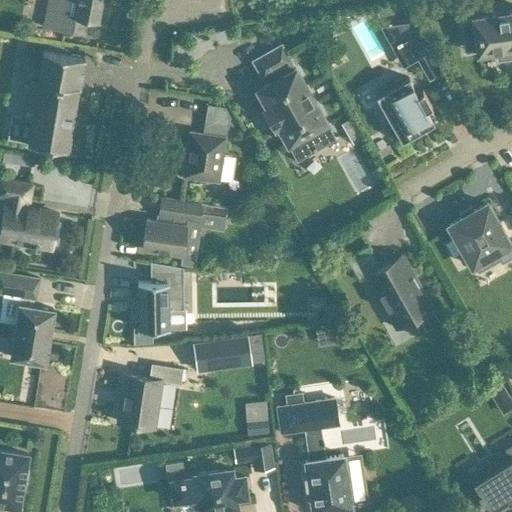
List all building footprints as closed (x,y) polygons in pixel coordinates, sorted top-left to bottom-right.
[(60,0),(56,29),(87,35),(89,20),(100,22),(103,0),(60,0)] [(511,12),(474,18),(479,52),(497,49),(498,59),(511,56),(511,12)] [(415,27),(403,34),(413,51),(425,44),(415,27)] [(292,69),(289,62),(290,61),(281,45),(254,60),(263,76),(269,73),(272,80),(257,88),(267,106),(264,108),(274,127),(278,125),(288,143),(306,133),(313,146),(312,146),(314,150),(335,138),(295,67),(292,69)] [(85,58),(43,51),(38,78),(31,77),(30,84),(26,84),(20,116),(31,118),(28,142),(67,148),(71,124),(72,125),(74,109),(77,87),(80,87),(85,58)] [(422,88),(420,88),(421,89),(417,92),(408,77),(403,80),(401,76),(379,88),(381,92),(375,95),(401,140),(407,137),(408,140),(429,128),(427,125),(434,122),(425,107),(429,104),(430,105),(431,104),(422,88)] [(190,131),(184,174),(218,179),(224,137),(226,137),(228,125),(230,113),(226,106),(208,103),(204,121),(202,133),(190,131)] [(350,116),(342,121),(351,138),(360,134),(350,116)] [(2,153),(0,165),(0,176),(34,182),(38,158),(2,153)] [(59,223),(56,220),(57,212),(23,206),(25,198),(28,199),(30,183),(0,177),(0,194),(9,196),(8,204),(5,203),(2,221),(0,220),(0,238),(35,244),(34,245),(38,246),(39,245),(51,247),(52,239),(57,237),(59,223)] [(142,248),(182,254),(187,218),(201,220),(202,212),(226,215),(227,207),(161,197),(159,213),(161,213),(160,221),(147,219),(142,248)] [(511,255),(511,246),(487,202),(448,224),(472,265),(496,252),(501,261),(511,255)] [(431,307),(401,254),(380,265),(368,245),(346,257),(359,279),(368,274),(397,327),(431,307)] [(183,266),(150,261),(151,281),(138,281),(138,327),(168,327),(168,309),(184,309),(183,266)] [(45,362),(54,308),(32,305),(34,297),(35,297),(38,277),(0,270),(0,291),(22,295),(20,303),(19,303),(10,356),(45,362)] [(246,335),(195,342),(199,370),(250,362),(264,360),(260,333),(246,335)] [(151,362),(149,377),(124,373),(117,420),(154,426),(161,380),(180,383),(182,367),(151,362)] [(366,387),(383,385),(381,369),(364,371),(366,387)] [(334,397),(279,405),(282,429),(304,426),(309,459),(305,459),(307,477),(305,477),(308,493),(310,493),(313,511),(331,508),(332,511),(347,509),(347,506),(351,505),(348,487),(351,486),(349,471),(346,472),(343,454),(326,456),(321,424),(337,421),(334,397)] [(234,447),(236,461),(256,458),(258,468),(274,465),(270,441),(234,447)] [(510,458),(473,482),(479,493),(477,494),(481,500),(483,499),(491,511),(506,501),(507,504),(511,500),(511,443),(504,448),(510,458)] [(0,505),(20,509),(29,454),(0,449),(0,505)] [(183,475),(179,475),(179,477),(171,478),(174,499),(198,496),(200,510),(237,504),(236,496),(247,495),(244,474),(233,475),(232,467),(195,473),(195,475),(183,476),(183,475)] [(417,511),(446,511),(442,502),(417,511)]
